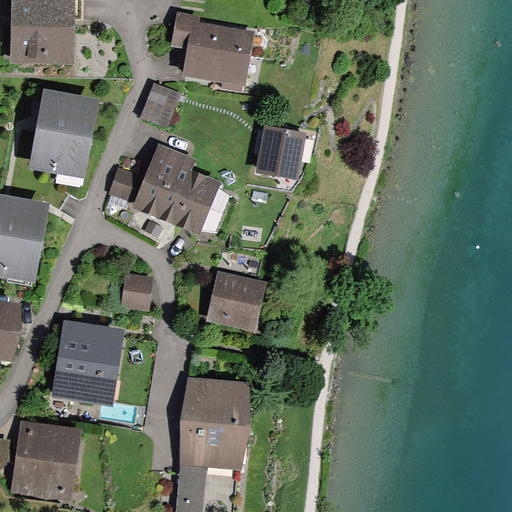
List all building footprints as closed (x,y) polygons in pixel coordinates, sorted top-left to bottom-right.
[(72,64),(72,0),(7,0),(7,64),(72,64)] [(248,86),(258,30),(201,21),(202,14),(179,11),(174,46),(190,49),(186,76),(248,86)] [(169,128),(183,92),(155,81),(141,118),(169,128)] [(81,179),(96,100),(40,89),(25,169),(81,179)] [(301,181),(310,132),(267,125),(258,173),(301,181)] [(203,235),(224,182),(193,169),(197,158),(160,143),(135,208),(203,235)] [(137,173),(119,166),(108,193),(127,200),(137,173)] [(0,278),(32,284),(47,204),(0,195),(0,278)] [(255,331),(267,279),(216,268),(205,320),(255,331)] [(151,311),(155,277),(126,273),(121,307),(151,311)] [(0,359),(11,362),(21,303),(0,299),(0,359)] [(113,408),(125,331),(61,321),(49,398),(113,408)] [(245,471),(253,382),(189,376),(176,511),(235,511),(239,470),(245,471)] [(70,502),(81,429),(18,420),(7,493),(70,502)]
